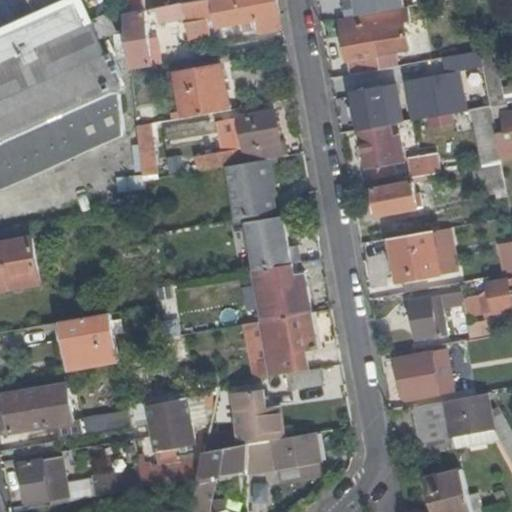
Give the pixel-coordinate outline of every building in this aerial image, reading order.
[(77,0),(69,4),(36,19),(0,35),(0,188),(126,132),(123,113),(122,102),(121,90),(99,42),(117,33),(109,14),(91,22),(80,0),(77,0)] [(26,0),(36,19),(69,4),(66,0),(26,0)] [(201,0),(183,3),(188,33),(189,38),(191,52),(212,48),(207,19),(215,18),(217,28),(256,21),(258,34),(281,30),(276,0),(201,0)] [(420,0),(353,0),(356,18),(421,5),(420,0)] [(177,13),(175,5),(156,9),(158,17),(177,13)] [(356,18),(340,21),(350,76),(379,71),(399,67),(396,55),(411,51),(406,24),(410,23),(408,8),(356,18)] [(125,16),(131,70),(153,66),(152,59),(146,11),(125,16)] [(399,67),(379,71),(383,87),(354,92),(361,131),(391,125),(480,110),(492,107),(482,52),(399,67)] [(152,59),(153,66),(167,63),(166,56),(152,59)] [(177,73),(185,118),(230,110),(222,66),(177,73)] [(492,101),(507,99),(503,70),(488,72),(492,101)] [(505,105),(492,107),(494,117),(507,115),(505,105)] [(494,117),(492,107),(480,110),(489,165),(502,163),(494,117)] [(202,157),(205,172),(228,167),(270,161),(288,157),(285,143),(280,143),(275,112),(243,118),(243,120),(239,121),(242,136),(236,137),(239,151),(202,157)] [(511,119),(503,121),(505,134),(499,135),(504,161),(511,159),(511,119)] [(151,124),(137,127),(140,147),(151,145),(153,145),(151,124)] [(391,125),(361,131),(367,169),(403,162),(399,136),(393,137),(391,125)] [(151,145),(140,147),(141,164),(153,162),(151,145)] [(185,156),(167,156),(168,172),(185,171),(185,156)] [(412,161),(415,178),(431,175),(428,158),(412,161)] [(228,167),(238,220),(277,213),(272,184),(274,184),(270,161),(228,167)] [(153,162),(141,164),(143,182),(156,180),(153,162)] [(502,163),(489,165),(474,168),(477,183),(505,178),(502,163)] [(378,208),(379,213),(380,217),(419,211),(414,184),(375,191),(378,208)] [(255,271),(293,265),(298,264),(295,248),(290,248),(285,217),(247,224),(249,235),(251,249),(255,271)] [(433,232),(390,240),(397,283),(441,274),(433,232)] [(243,251),(251,249),(249,235),(241,236),(243,251)] [(16,287),(40,282),(33,237),(0,242),(0,284),(16,282),(16,287)] [(511,245),(498,248),(504,277),(511,275),(511,245)] [(261,322),(312,313),(306,274),(295,276),(293,265),(255,271),(252,272),(261,322)] [(491,288),(496,314),(511,311),(511,280),(491,284),(491,288)] [(482,316),(496,314),(491,288),(479,298),(482,316)] [(444,312),(465,308),(463,293),(412,302),(419,341),(448,336),(444,312)] [(319,350),(312,313),(261,322),(260,322),(267,360),(256,361),(259,378),(287,374),(309,370),(306,353),(319,350)] [(112,314),(65,323),(73,370),(120,362),(112,314)] [(494,320),(468,325),(470,340),(496,335),(494,320)] [(232,353),(247,351),(245,333),(230,334),(232,353)] [(401,378),(402,384),(405,402),(441,395),(434,352),(397,359),(401,378)] [(323,368),(309,370),(287,374),(289,390),(325,384),(323,368)] [(70,386),(4,397),(11,435),(76,424),(70,386)] [(239,433),(208,438),(205,451),(249,444),(249,445),(270,442),(267,409),(265,390),(234,393),(239,433)] [(511,461),(511,428),(492,393),(445,401),(454,437),(496,429),(498,437),(511,461)] [(11,435),(4,397),(0,397),(0,420),(3,436),(11,435)] [(156,453),(191,447),(183,399),(147,405),(156,453)] [(445,401),(415,406),(422,452),(457,446),(456,444),(454,437),(445,401)] [(280,408),(267,409),(270,442),(283,439),(280,408)] [(83,421),(85,437),(132,429),(129,412),(83,421)] [(454,437),(456,444),(498,437),(496,429),(454,437)] [(249,445),(249,471),(249,478),(280,472),(322,464),(316,433),(283,439),(270,442),(249,445)] [(200,479),(192,511),(208,511),(211,502),(215,480),(214,475),(249,471),(249,445),(205,453),(203,461),(200,479)] [(59,503),(67,501),(60,459),(43,462),(42,462),(21,465),(28,507),(50,503),(50,505),(59,503)] [(143,489),(200,479),(203,461),(140,472),(140,474),(143,489)] [(324,475),(322,464),(280,472),(282,483),(324,475)] [(435,511),(475,511),(463,468),(427,478),(435,511)] [(130,491),(143,489),(140,474),(128,476),(130,491)] [(93,482),(95,497),(130,491),(128,476),(93,482)] [(211,502),(208,511),(220,511),(228,509),(227,500),(211,502)]
